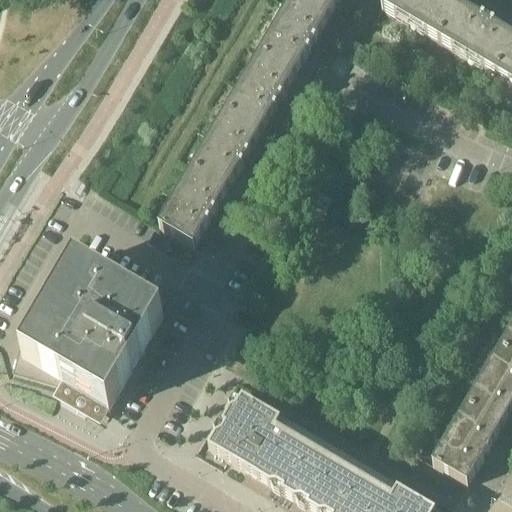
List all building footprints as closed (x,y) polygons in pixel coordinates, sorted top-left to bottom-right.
[(295,0),(294,2),(329,23),(342,0),(345,0),(346,1),(346,0),(295,0)] [(388,0),(382,12),(439,46),(460,11),(440,0),(388,0)] [(294,2),(261,59),(295,80),(309,56),(313,59),(319,49),(315,46),(329,23),(294,2)] [(439,46),(497,80),(511,54),(511,41),(493,31),(496,27),(486,22),(484,25),(460,11),(439,46)] [(511,54),(497,80),(511,88),(511,54)] [(282,103),(295,80),(261,59),(228,116),(262,136),(276,112),(280,114),(285,105),(282,103)] [(228,116),(194,174),(228,194),(242,170),(246,173),(252,163),(248,160),(262,136),(228,116)] [(160,232),(194,252),(209,227),(213,230),(218,220),(214,218),(228,194),(194,174),(160,232)] [(84,188),(80,186),(74,196),(79,198),(84,188)] [(321,196),(317,203),(314,208),(325,215),(333,203),(321,196)] [(24,339),(13,377),(79,396),(80,395),(105,411),(109,413),(163,321),(158,318),(160,313),(167,302),(166,302),(154,295),(80,251),(75,248),(56,280),(65,285),(58,297),(55,296),(53,305),(45,303),(40,322),(34,321),(29,340),(24,339)] [(511,335),(500,356),(511,363),(511,335)] [(511,363),(500,356),(466,414),(500,434),(511,414),(511,363)] [(216,440),(209,453),(228,464),(246,475),(245,475),(248,477),(250,477),(268,487),(268,488),(271,490),(272,490),(283,496),(282,497),(296,505),(297,505),(297,504),(307,511),(428,511),(419,506),(398,494),(395,498),(279,429),(281,425),(260,413),(243,403),(241,405),(242,406),(237,413),(237,412),(231,415),(223,429),(227,431),(223,438),(222,437),(216,440)] [(433,469),(467,490),(481,467),(484,469),(490,460),(486,458),(500,434),(466,414),(433,469)]
